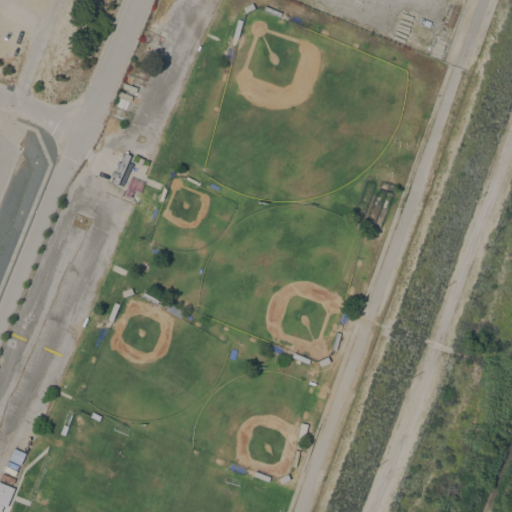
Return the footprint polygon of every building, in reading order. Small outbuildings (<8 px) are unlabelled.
[(252,3),(254,8),(245,13),(243,7),(252,3)] [(281,13),(279,16),(263,10),(264,6),(281,13)] [(307,20),(304,26),(288,20),(290,13),(307,20)] [(237,19),(242,20),(237,38),(232,37),(237,19)] [(117,185),(111,182),(125,150),(127,151),(129,152),(128,155),(129,156),(117,185)] [(144,183),(139,193),(133,191),(130,199),(122,196),(126,188),(125,188),(129,177),(144,183)] [(131,288),(133,294),(123,297),(121,291),(131,288)] [(158,301),(156,305),(140,296),(143,292),(158,301)] [(114,302),(118,304),(111,321),(107,319),(114,302)] [(169,303),(184,312),(181,318),(164,310),(169,303)] [(349,307),(344,325),(337,323),(342,305),(349,307)] [(108,329),(102,346),(94,343),(101,326),(108,329)] [(335,351),(330,349),(335,332),(340,333),(335,351)] [(309,359),(307,364),(291,357),(293,352),(309,359)] [(320,367),(318,361),(327,357),(330,362),(320,367)] [(103,417),(100,422),(90,416),(92,411),(103,417)] [(62,424),(67,426),(63,437),(58,436),(62,424)] [(295,467),(290,466),(294,450),(298,451),(295,467)] [(245,468),(242,475),(226,469),(229,462),(245,468)] [(252,476),(254,472),(270,477),(268,482),(252,476)] [(281,484),(278,479),(287,474),(289,480),(281,484)] [(0,503),(0,483),(13,489),(9,498),(10,498),(6,506),(0,503)]
